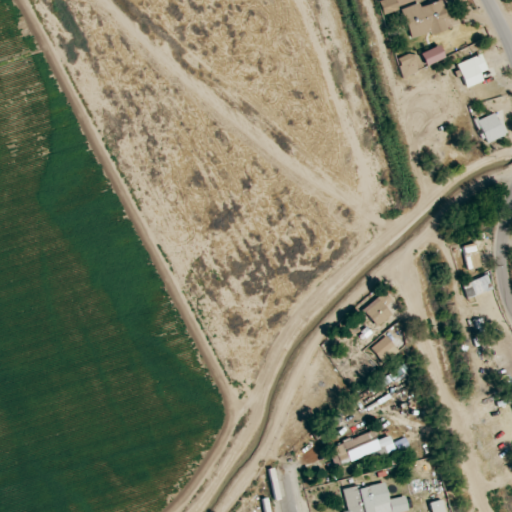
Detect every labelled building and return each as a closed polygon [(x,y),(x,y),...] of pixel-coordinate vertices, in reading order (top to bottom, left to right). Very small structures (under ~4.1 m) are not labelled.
[(381,0),(378,1),(382,15),(398,11),(394,0),(381,0)] [(451,27),(441,0),(440,0),(420,7),(419,3),(401,9),(411,40),(451,27)] [(419,53),(425,66),(444,59),(439,45),(419,53)] [(423,69),(416,52),(395,60),(402,77),(423,69)] [(466,87),(478,82),(475,75),(486,70),(479,54),(455,64),(466,87)] [(476,121),(486,143),(506,135),(496,112),(476,121)] [(462,246),(466,269),(480,267),(475,243),(462,246)] [(461,284),(466,298),(491,290),(487,276),(461,284)] [(390,302),(384,293),(362,307),(374,327),(391,316),(384,306),(390,302)] [(346,328),(351,337),(359,331),(354,323),(346,328)] [(370,347),(381,363),(397,352),(386,336),(370,347)] [(379,389),(408,371),(404,365),(375,383),(379,389)] [(375,441),(372,431),(327,448),(334,467),(377,451),(380,457),(395,452),(389,436),(375,441)] [(340,490),(344,511),(407,511),(405,496),(387,499),(384,482),(340,490)]
